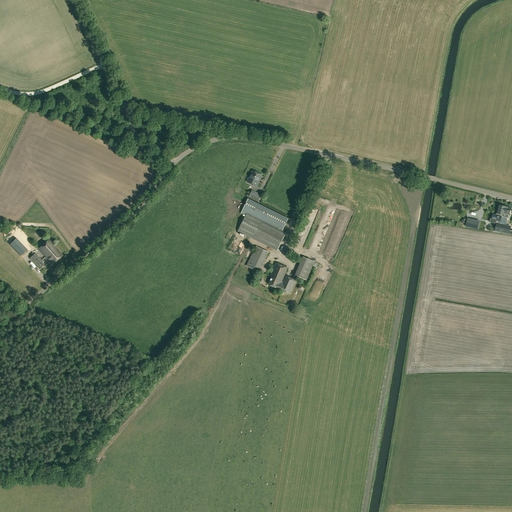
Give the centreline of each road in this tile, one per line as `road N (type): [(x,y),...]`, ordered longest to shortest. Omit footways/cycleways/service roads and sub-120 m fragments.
road 1 (unclassified): [(511,198),(252,137),(213,140),(169,163)]
road 2 (unclassified): [(0,328),(141,203),(169,163)]
road 3 (unclassified): [(169,163),(137,145),(106,63)]
